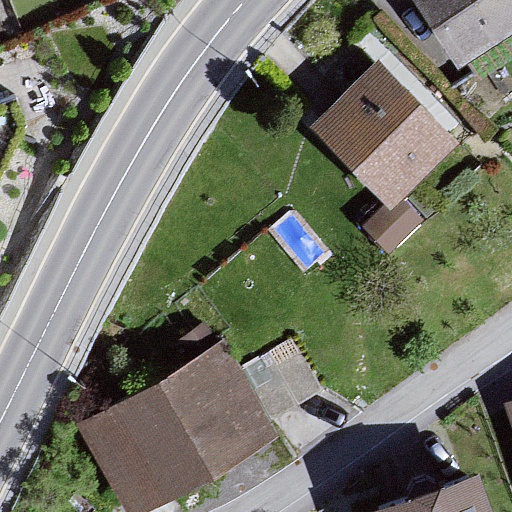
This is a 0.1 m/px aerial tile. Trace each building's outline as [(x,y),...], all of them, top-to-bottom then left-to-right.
[(511,0),(405,0),(452,68),(511,27),(511,0)] [(366,64),(299,131),(383,215),(451,148),(366,64)] [(217,348),(71,430),(117,511),(138,511),(268,439),(217,348)] [(511,404),(499,409),(511,445),(511,404)] [(488,511),(478,475),(369,507),(370,511),(488,511)]
